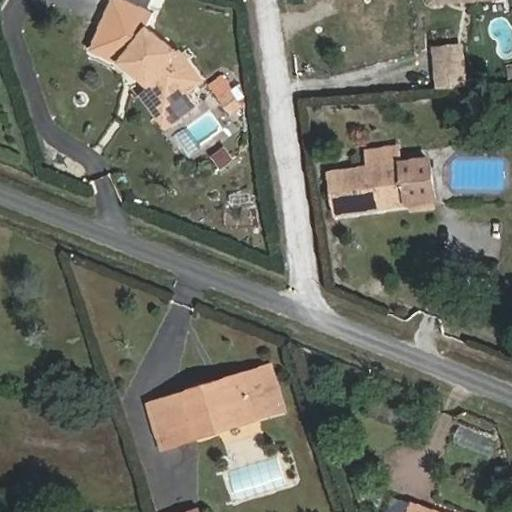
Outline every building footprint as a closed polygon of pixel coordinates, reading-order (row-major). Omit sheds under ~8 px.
[(182,56),(148,27),(154,13),(122,0),(110,0),(90,50),(119,62),(152,90),(169,110),(190,92),(203,81),(182,56)] [(464,69),(462,49),(436,52),(438,71),(464,69)] [(466,89),(464,69),(438,71),(440,91),(466,89)] [(235,93),(222,78),(209,88),(222,103),(235,93)] [(170,132),(201,106),(190,92),(169,110),(152,90),(142,97),(170,132)] [(229,144),(211,155),(219,169),(237,158),(229,144)] [(405,167),(403,152),(378,156),(380,171),(405,167)] [(437,202),(432,163),(405,167),(380,171),(333,178),(339,217),(437,202)] [(284,409),(272,371),(255,377),(267,414),(284,409)] [(267,414),(255,377),(254,372),(232,379),(229,373),(177,389),(179,395),(192,437),(267,414)] [(192,437),(179,395),(156,402),(169,445),(192,437)] [(442,511),(410,501),(406,511),(442,511)]
